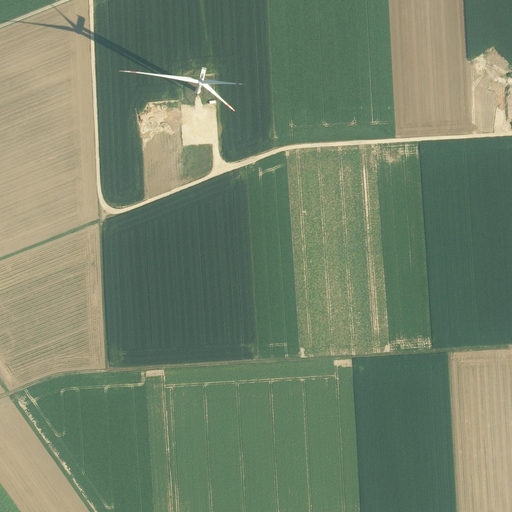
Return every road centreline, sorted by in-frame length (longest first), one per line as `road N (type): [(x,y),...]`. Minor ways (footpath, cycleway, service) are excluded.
road 1 (track): [(90,0),(100,221),(295,146),(494,135)]
road 2 (track): [(0,397),(68,373),(511,346)]
road 3 (track): [(0,261),(100,221),(107,370)]
road 4 (track): [(0,383),(91,511)]
